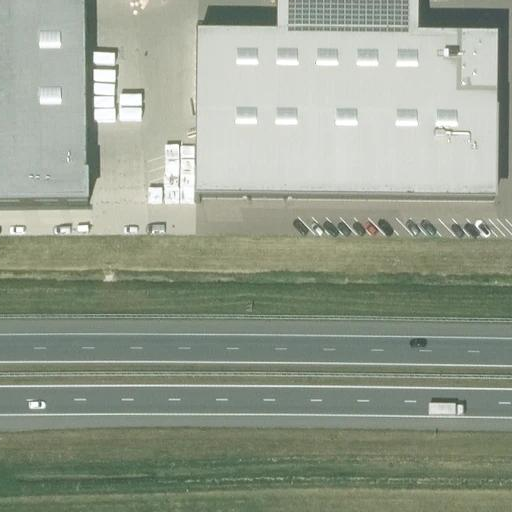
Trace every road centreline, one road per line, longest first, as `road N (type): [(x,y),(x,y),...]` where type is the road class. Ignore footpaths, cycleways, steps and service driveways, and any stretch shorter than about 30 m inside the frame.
road 1 (motorway): [(511,354),(0,345)]
road 2 (motorway): [(0,402),(511,406)]
